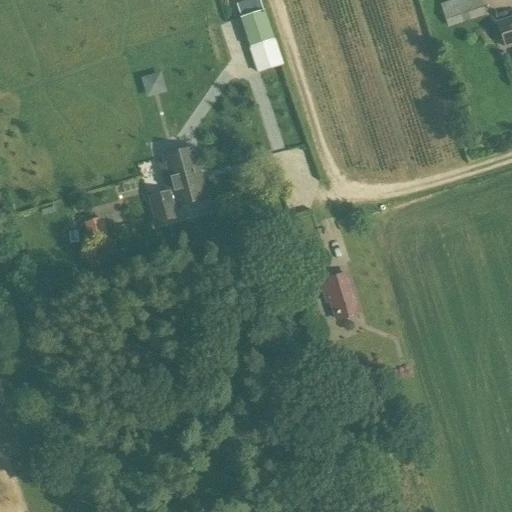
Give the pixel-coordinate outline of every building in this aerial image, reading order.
[(447,29),(486,16),(480,0),(455,0),(440,5),(447,29)] [(257,72),(282,63),(263,10),(238,19),(257,72)] [(511,17),(494,23),(504,50),(511,47),(511,17)] [(155,226),(177,220),(174,208),(207,199),(194,149),(164,157),(167,165),(161,166),(166,182),(168,192),(147,198),(155,226)] [(100,220),(83,225),(83,227),(88,242),(105,237),(100,220)] [(335,321),(359,314),(347,274),(322,282),(335,321)] [(201,372),(223,367),(220,349),(197,353),(201,372)] [(290,470),(311,458),(301,439),(279,450),(290,470)]
